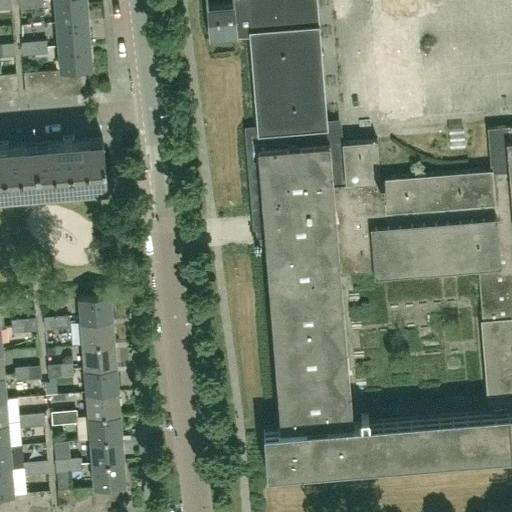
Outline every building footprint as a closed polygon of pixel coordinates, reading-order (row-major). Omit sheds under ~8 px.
[(89,19),(87,0),(54,0),(56,21),(89,19)] [(263,429),(266,472),(511,452),(511,123),(486,126),(490,168),(384,176),(384,175),(379,176),(376,137),(327,141),(326,127),(327,127),(316,0),(234,0),(234,3),(206,5),(209,38),(236,36),(249,35),(256,123),(244,124),(254,243),(266,242),(281,427),(263,429)] [(91,42),(89,19),(56,21),(58,45),(91,42)] [(47,52),(47,40),(35,41),(36,53),(47,52)] [(36,53),(35,41),(22,42),(23,54),(36,53)] [(93,67),(91,42),(58,45),(60,69),(61,69),(73,68),(85,67),(93,67)] [(15,55),(14,43),(2,44),(3,56),(15,55)] [(87,92),(85,67),(73,68),(75,93),(87,92)] [(75,93),(73,68),(61,69),(63,94),(75,93)] [(63,94),(61,69),(60,69),(49,70),(51,95),(63,94)] [(51,95),(49,70),(37,71),(39,96),(51,95)] [(39,96),(37,71),(25,72),(27,97),(39,96)] [(18,97),(16,73),(4,74),(6,98),(18,97)] [(36,143),(40,189),(106,184),(103,146),(103,138),(75,140),(74,136),(63,137),(63,141),(36,143)] [(0,192),(40,189),(36,143),(8,145),(8,141),(0,142),(0,192)] [(113,318),(111,293),(79,296),(81,320),(113,318)] [(57,327),(57,316),(44,317),(45,328),(57,327)] [(69,327),(69,316),(57,316),(57,327),(69,327)] [(37,329),(36,318),(24,319),(25,330),(37,329)] [(115,341),(113,318),(81,320),(82,344),(115,341)] [(25,330),(24,319),(12,320),(13,331),(25,330)] [(117,365),(115,341),(82,344),(84,368),(117,365)] [(73,374),(72,362),(60,363),(61,375),(73,374)] [(61,375),(60,363),(48,364),(49,376),(61,375)] [(41,377),(40,365),(28,366),(29,377),(41,377)] [(119,389),(117,365),(84,368),(86,391),(119,389)] [(29,377),(28,366),(16,367),(17,378),(29,377)] [(121,413),(119,389),(86,391),(88,415),(121,413)] [(0,422),(8,422),(6,398),(0,398),(0,422)] [(77,421),(76,410),(64,411),(65,422),(77,421)] [(65,422),(64,411),(52,412),(53,423),(65,422)] [(44,424),(43,412),(32,413),(32,425),(44,424)] [(32,425),(32,413),(20,414),(21,426),(32,425)] [(122,436),(121,413),(88,415),(90,439),(122,436)] [(0,446),(10,445),(8,422),(0,422),(0,446)] [(124,460),(122,436),(90,439),(92,463),(124,460)] [(0,469),(12,469),(10,445),(0,446),(0,469)] [(81,469),(80,457),(68,458),(69,470),(81,469)] [(69,470),(68,458),(56,459),(57,471),(69,470)] [(48,472),(48,460),(36,461),(37,473),(48,472)] [(126,484),(124,460),(92,463),(94,487),(106,486),(118,485),(126,484)] [(37,473),(36,461),(24,461),(25,474),(37,473)] [(14,493),(12,469),(0,469),(0,494),(2,494),(14,493)] [(120,509),(118,485),(106,486),(108,510),(120,509)] [(108,510),(106,486),(94,487),(96,511),(108,510)] [(96,511),(94,487),(82,488),(84,511),(96,511)] [(81,511),(84,511),(82,488),(70,489),(72,511),(81,511)] [(72,511),(70,489),(58,490),(60,511),(72,511)] [(51,511),(50,490),(38,491),(39,511),(51,511)] [(39,511),(38,491),(26,492),(27,511),(39,511)] [(27,511),(26,492),(14,493),(15,511),(27,511)] [(15,511),(14,493),(2,494),(3,511),(15,511)]
